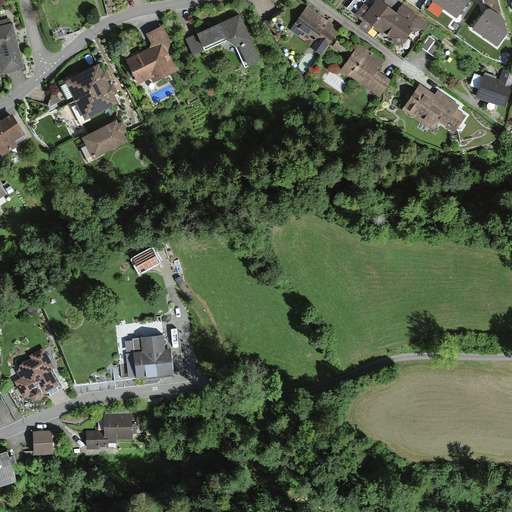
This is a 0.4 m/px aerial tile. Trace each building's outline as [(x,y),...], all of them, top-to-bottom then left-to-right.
[(365,0),(352,0),(347,6),(362,18),(358,23),(404,58),(431,23),(403,3),(398,9),(385,0),(372,0),(370,3),(365,0)] [(438,0),(457,13),(466,0),(438,0)] [(472,23),(497,42),(507,27),(504,15),(488,3),(472,23)] [(321,53),(339,28),(324,17),(308,5),(290,30),(321,53)] [(224,20),(187,37),(193,53),(228,38),(235,43),(246,65),(260,58),(239,13),(224,20)] [(17,74),(25,70),(19,48),(13,26),(11,26),(10,20),(0,22),(0,71),(1,75),(10,76),(17,74)] [(149,45),(127,57),(139,81),(151,75),(154,80),(178,68),(168,49),(171,39),(163,23),(146,31),(151,40),(149,45)] [(430,36),(422,47),(433,55),(441,44),(430,36)] [(342,69),(378,94),(389,79),(376,69),(383,60),(361,43),(342,69)] [(72,105),(81,122),(91,117),(90,115),(119,101),(115,93),(119,91),(114,80),(110,82),(108,78),(111,77),(107,69),(102,71),(98,62),(66,77),(78,102),(72,105)] [(484,72),(475,95),(485,98),(505,106),(511,86),(511,71),(503,68),(499,78),(484,72)] [(435,92),(420,82),(402,108),(430,126),(436,118),(455,130),(466,114),(456,108),(459,103),(437,88),(435,92)] [(12,111),(0,118),(0,147),(3,152),(18,142),(14,136),(24,130),(12,111)] [(117,117),(83,134),(86,140),(80,143),(89,160),(99,155),(98,152),(127,137),(124,132),(128,130),(122,119),(119,121),(117,117)] [(144,145),(140,148),(147,160),(152,158),(144,145)] [(153,248),(134,259),(140,270),(159,260),(153,248)] [(132,336),(137,376),(177,370),(173,343),(166,344),(165,332),(132,336)] [(55,366),(44,346),(30,354),(31,356),(20,362),(18,371),(21,376),(15,379),(23,395),(27,393),(29,395),(35,399),(41,399),(44,394),(43,392),(58,384),(50,368),(55,366)] [(118,413),(104,413),(105,430),(87,430),(87,448),(107,448),(107,445),(117,445),(117,437),(134,437),(134,435),(137,435),(137,422),(133,422),(133,413),(118,413)] [(53,451),(53,429),(32,429),(33,452),(53,451)] [(0,449),(0,479),(16,475),(8,447),(0,449)]
